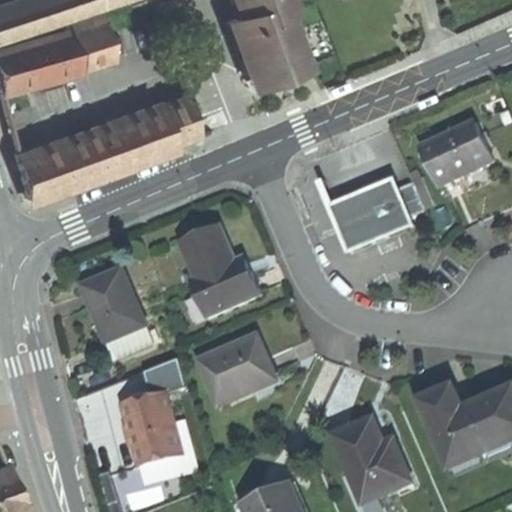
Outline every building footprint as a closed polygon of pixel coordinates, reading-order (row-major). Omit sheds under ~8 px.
[(0,39),(120,0),(21,0),(0,7),(0,39)] [(225,0),(233,18),(239,16),(233,0),(225,0)] [(249,86),(259,82),(273,77),(278,79),(280,74),(288,71),(294,73),(295,68),(301,65),(294,46),(296,41),(291,39),(283,17),(293,14),(287,0),(233,0),(239,16),(233,18),(225,21),(249,86)] [(63,25),(65,30),(69,29),(80,69),(110,60),(97,15),(63,25)] [(65,30),(0,49),(0,92),(34,83),(55,77),(80,69),(69,29),(65,30)] [(57,84),(55,77),(34,83),(36,90),(57,84)] [(197,136),(185,101),(160,109),(173,145),(197,136)] [(160,109),(57,146),(70,182),(173,145),(160,109)] [(479,124),(424,149),(442,187),(469,175),(497,162),(479,124)] [(16,162),(26,198),(70,182),(57,146),(16,162)] [(411,174),(416,183),(427,210),(436,206),(421,170),(411,174)] [(397,181),(333,208),(352,254),(383,241),(416,227),(412,217),(427,211),(427,210),(416,183),(401,190),(397,181)] [(223,226),(182,244),(198,279),(193,281),(209,319),(264,296),(248,258),(238,262),(231,244),(223,226)] [(93,304),(109,343),(148,327),(125,271),(85,287),(93,304)] [(148,327),(109,343),(116,361),(155,345),(148,327)] [(261,336),(201,362),(221,408),(256,393),(254,389),(279,378),(269,356),(261,336)] [(147,373),(153,397),(168,393),(169,394),(189,388),(181,360),(147,373)] [(456,387),(422,402),(452,471),(511,444),(511,390),(490,400),(466,411),(456,387)] [(153,397),(125,405),(135,440),(143,469),(185,457),(177,425),(169,394),(168,393),(153,397)] [(0,414),(15,414),(14,403),(0,403),(0,414)] [(356,429),(336,437),(365,504),(414,483),(396,441),(386,446),(375,421),(356,429)] [(187,423),(177,425),(185,457),(143,469),(148,486),(190,475),(191,476),(201,473),(198,462),(197,462),(187,423)] [(7,469),(0,471),(0,511),(23,504),(7,469)] [(122,511),(113,474),(102,476),(111,511),(122,511)] [(268,499),(247,508),(248,511),(302,511),(293,488),(268,499)]
